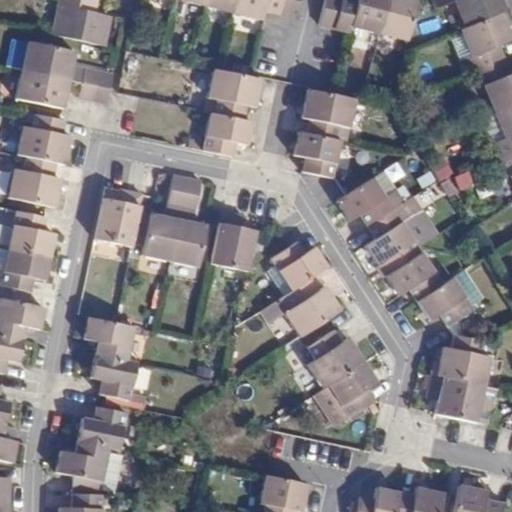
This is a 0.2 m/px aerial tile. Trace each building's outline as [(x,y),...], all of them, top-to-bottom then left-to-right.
[(58,0),(50,36),(104,47),(110,19),(97,16),(99,0),(58,0)] [(263,11),(294,19),(298,0),(176,0),(261,22),(263,11)] [(407,41),(417,0),(356,0),(356,1),(353,0),(324,0),(318,25),(349,33),(350,29),(407,44),(407,41)] [(511,72),(502,46),(511,41),(508,29),(511,27),(511,24),(501,0),(431,0),(435,9),(452,3),(464,30),(460,31),(470,59),(468,60),(479,89),(483,87),(505,141),(488,148),(494,161),(486,164),(495,184),(510,178),(511,182),(511,72)] [(14,40),(7,68),(22,71),(27,43),(14,40)] [(27,43),(22,71),(68,81),(74,53),(27,43)] [(77,98),(91,101),(98,72),(83,69),(77,98)] [(62,109),(68,81),(22,71),(17,99),(62,109)] [(254,109),(260,80),(214,71),(209,97),(219,100),(216,115),(243,121),(246,107),(254,109)] [(106,104),(112,74),(98,72),(91,101),(106,104)] [(348,127),(354,100),(307,90),(300,118),(309,120),(306,134),(336,141),(339,126),(348,127)] [(37,116),(25,113),(24,122),(35,123),(37,116)] [(505,141),(494,114),(478,120),(489,147),(505,141)] [(251,123),(243,121),(216,115),(212,115),(206,142),(190,139),(188,149),(232,158),(234,144),(246,146),(251,123)] [(22,128),(17,156),(25,158),(55,164),(63,166),(69,137),(61,135),(64,122),(37,116),(35,123),(34,130),(22,128)] [(302,172),(331,179),(339,142),(336,141),(306,134),(298,133),(293,156),(304,158),(302,172)] [(9,199),(54,208),(60,180),(52,178),(55,164),(25,158),(22,172),(13,171),(9,199)] [(186,179),(175,176),(168,205),(180,207),(186,179)] [(367,227),(392,211),(372,178),(336,202),(348,222),(359,215),(367,227)] [(201,182),(186,179),(180,207),(195,210),(201,182)] [(124,204),(127,192),(119,190),(117,202),(124,204)] [(94,240),(130,248),(141,195),(127,192),(124,204),(117,202),(102,199),(94,240)] [(404,203),(392,211),(367,227),(374,239),(364,246),(376,264),(413,241),(400,223),(412,215),(404,203)] [(165,218),(177,220),(180,207),(168,205),(165,218)] [(180,207),(177,220),(192,223),(195,210),(180,207)] [(23,208),(22,213),(37,216),(38,211),(23,208)] [(8,249),(49,258),(54,234),(42,232),(45,218),(37,216),(22,213),(16,212),(8,249)] [(221,212),(210,264),(247,271),(255,231),(241,228),(235,227),(237,215),(221,212)] [(141,255),(169,261),(177,220),(165,218),(145,214),(143,227),(149,228),(143,247),(141,255)] [(243,217),(237,215),(235,227),(241,228),(243,217)] [(177,220),(169,261),(197,267),(199,256),(203,238),(209,240),(211,227),(192,223),(177,220)] [(138,245),(143,247),(149,228),(143,227),(138,245)] [(203,238),(199,256),(205,257),(209,240),(203,238)] [(413,241),(376,264),(381,271),(417,248),(413,241)] [(296,243),(271,258),(275,264),(291,291),(308,279),(326,268),(313,248),(303,255),(296,243)] [(417,248),(381,271),(384,276),(421,253),(417,248)] [(0,286),(0,287),(3,288),(29,293),(32,279),(44,281),(49,258),(8,249),(3,272),(1,279),(0,286)] [(451,279),(453,277),(445,264),(433,271),(421,253),(384,276),(398,296),(408,290),(416,302),(451,279)] [(267,270),(284,296),(291,291),(275,264),(267,270)] [(284,313),(298,338),(339,311),(323,287),(316,292),(308,279),(291,291),(284,296),(260,311),(268,323),(284,313)] [(439,315),(446,325),(456,319),(470,310),(472,309),(451,279),(416,302),(429,322),(439,315)] [(3,288),(0,300),(28,306),(32,294),(29,293),(3,288)] [(0,335),(22,340),(24,327),(38,330),(43,309),(28,306),(0,300),(0,299),(0,335)] [(470,310),(456,319),(459,324),(473,316),(470,310)] [(127,362),(135,328),(114,324),(87,318),(83,340),(97,343),(94,355),(127,362)] [(307,364),(322,389),(327,386),(363,363),(347,339),(340,343),(331,330),(306,347),(313,359),(307,364)] [(0,374),(2,375),(5,361),(17,363),(22,340),(0,335),(0,374)] [(436,376),(484,386),(491,357),(481,354),(483,342),(453,335),(450,349),(442,348),(439,362),(436,376)] [(137,364),(127,362),(94,355),(89,378),(101,381),(98,395),(129,402),(137,364)] [(430,375),(436,376),(439,362),(433,360),(430,375)] [(363,363),(327,386),(348,418),(374,402),(366,389),(376,383),(363,363)] [(434,414),(475,423),(484,386),(436,376),(430,375),(427,389),(439,392),(437,400),(434,414)] [(425,397),(437,400),(439,392),(427,389),(425,397)] [(0,426),(3,427),(8,403),(0,401),(0,426)] [(118,451),(126,414),(95,407),(93,421),(81,419),(76,442),(109,449),(118,451)] [(0,461),(11,464),(15,442),(1,439),(3,427),(0,426),(0,461)] [(366,432),(361,451),(369,452),(373,433),(366,432)] [(109,449),(76,442),(73,455),(59,451),(54,473),(73,476),(103,482),(102,489),(116,490),(122,457),(108,454),(109,449)] [(70,494),(99,495),(102,489),(103,482),(73,476),(71,482),(70,494)] [(263,511),(300,511),(306,485),(265,477),(259,502),(265,504),(263,511)] [(500,511),(503,504),(484,500),(486,492),(458,486),(455,497),(452,511),(500,511)] [(438,511),(442,494),(414,488),(413,496),(399,493),(394,511),(438,511)] [(394,511),(399,493),(375,489),(372,500),(360,498),(357,511),(394,511)] [(101,511),(103,495),(99,495),(70,494),(70,509),(58,508),(57,511),(101,511)]
